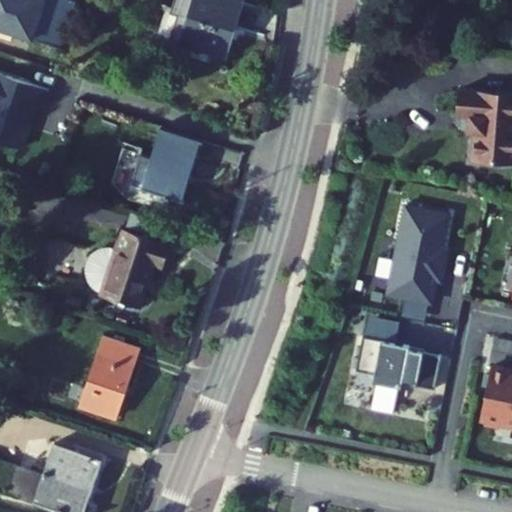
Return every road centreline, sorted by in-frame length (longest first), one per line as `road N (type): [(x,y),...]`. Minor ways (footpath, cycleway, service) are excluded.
road 1 (tertiary): [(321,0),(270,242),(193,454)]
road 2 (residential): [(193,454),(434,503)]
road 3 (residential): [(434,503),(472,310),(511,318)]
road 4 (unknown): [(302,112),(395,113),(454,87),(511,79)]
